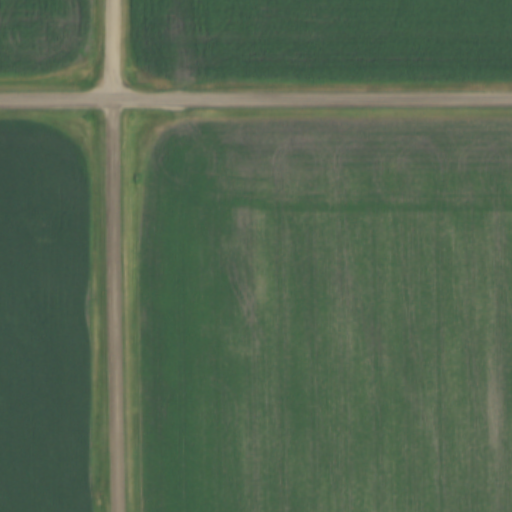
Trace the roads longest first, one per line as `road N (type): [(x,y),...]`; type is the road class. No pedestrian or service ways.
road 1 (residential): [(511,103),(0,105)]
road 2 (residential): [(120,511),(115,105)]
